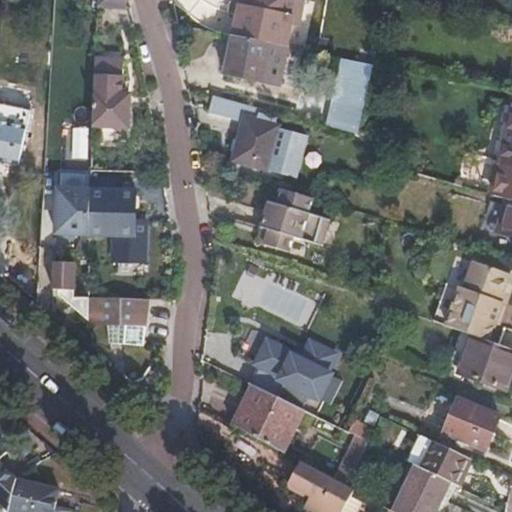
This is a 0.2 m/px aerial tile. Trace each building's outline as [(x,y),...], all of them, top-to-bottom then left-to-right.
[(231,0),(229,12),(235,13),(231,36),(284,47),(289,25),(296,26),(301,0),(231,0)] [(231,36),(229,35),(221,73),(275,85),(284,47),(231,36)] [(94,118),(129,120),(129,103),(122,103),(122,94),(123,59),(95,58),(94,118)] [(369,138),(381,67),(339,58),(323,126),(369,138)] [(260,109),(212,96),(207,113),(241,122),(232,162),(266,172),(267,171),(295,178),(305,136),(277,129),(277,126),(273,125),(275,119),(258,115),(260,109)] [(511,109),(493,196),(508,201),(511,201),(511,104),(511,109)] [(129,126),(129,120),(94,118),(94,126),(129,126)] [(0,162),(17,166),(25,129),(0,124),(0,162)] [(62,184),(89,185),(91,128),(65,127),(62,184)] [(400,172),(396,186),(403,188),(407,174),(400,172)] [(93,179),(92,191),(121,192),(121,179),(93,179)] [(91,236),(92,191),(60,191),(59,235),(91,236)] [(121,192),(92,191),(91,236),(91,237),(115,237),(115,263),(147,263),(148,222),(137,222),(137,192),(121,192)] [(315,201),(283,192),(279,206),(273,204),(265,231),(272,234),(267,248),(292,255),(296,240),(323,248),(330,221),(311,215),(315,201)] [(511,233),(511,201),(508,201),(507,206),(497,204),(496,208),(491,207),(488,216),(493,218),(492,222),(503,225),(501,230),(511,233)] [(272,234),(265,231),(260,246),(267,248),(272,234)] [(75,264),(55,263),(54,288),(60,289),(60,294),(90,319),(90,298),(74,297),(75,264)] [(462,288),(447,328),(462,333),(489,342),(495,325),(503,304),(499,302),(509,275),(475,263),(466,290),(462,288)] [(511,289),(511,275),(509,275),(499,302),(503,304),(495,325),(499,327),(511,289)] [(511,350),(489,342),(462,333),(457,350),(468,354),(460,376),(508,391),(511,379),(511,350)] [(249,382),(252,384),(302,408),(309,393),(319,397),(331,373),(326,371),(335,353),(310,341),(301,359),(293,355),(294,353),(267,340),(256,363),(258,364),(249,382)] [(302,408),(252,384),(234,424),(284,451),(304,409),(302,408)] [(441,433),(482,450),(496,415),(455,399),(441,433)] [(354,418),(348,430),(355,433),(367,438),(373,427),(354,418)] [(355,433),(348,447),(360,453),(367,438),(355,433)] [(435,440),(421,433),(408,459),(415,463),(421,466),(461,487),(475,458),(437,440),(435,440)] [(0,504),(7,511),(68,511),(55,509),(60,492),(21,481),(1,463),(9,454),(0,444),(0,504)] [(348,447),(333,478),(346,485),(360,453),(348,447)] [(333,478),(301,460),(290,482),(311,494),(306,504),(320,511),(341,511),(354,489),(346,485),(333,478)] [(394,511),(395,511),(443,511),(440,511),(444,501),(454,506),(462,487),(461,487),(421,466),(415,463),(394,511)] [(450,511),(454,506),(444,501),(440,511),(443,511),(450,511)]
